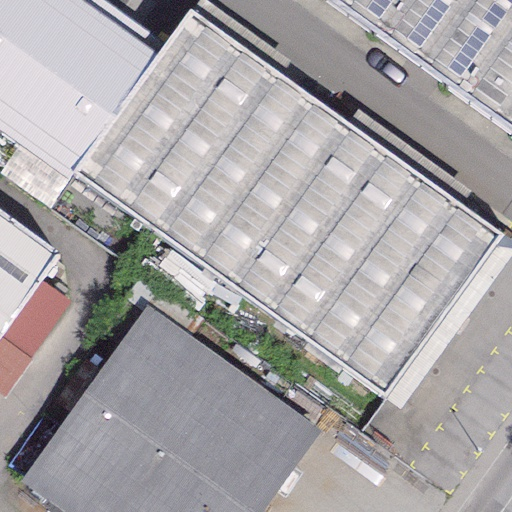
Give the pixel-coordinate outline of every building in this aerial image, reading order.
[(157,68),(63,0),(0,0),(0,142),(66,191),(77,175),(157,68)] [(511,0),(325,0),(511,133),(511,0)] [(504,250),(192,18),(157,68),(77,175),(388,406),(504,250)] [(0,342),(56,266),(0,224),(0,342)] [(267,511),(319,438),(155,325),(41,490),(72,511),(267,511)]
